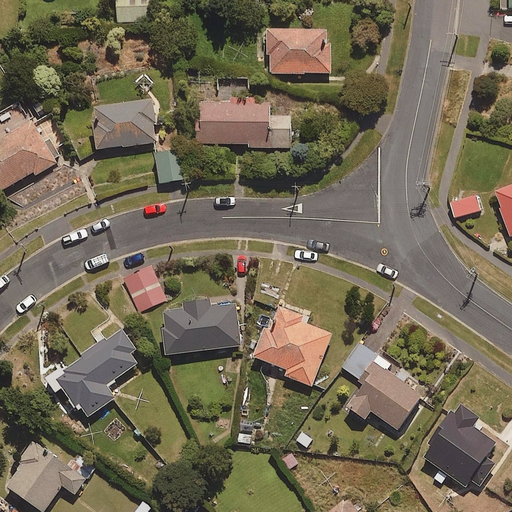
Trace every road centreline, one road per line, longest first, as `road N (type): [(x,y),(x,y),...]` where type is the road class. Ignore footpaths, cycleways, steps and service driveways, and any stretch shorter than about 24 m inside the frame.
road 1 (residential): [(0,282),(76,236),(156,208),(294,197),(404,207)]
road 2 (residential): [(437,0),(404,168),(404,207)]
road 3 (residential): [(404,207),(425,262),(511,329)]
